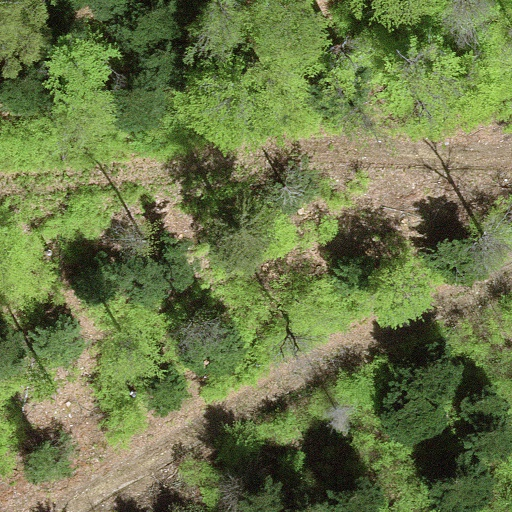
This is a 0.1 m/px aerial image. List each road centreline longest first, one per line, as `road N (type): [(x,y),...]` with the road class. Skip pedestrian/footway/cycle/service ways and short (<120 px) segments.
road 1 (track): [(511,157),(302,146),(0,183)]
road 2 (track): [(78,511),(180,437),(511,274)]
